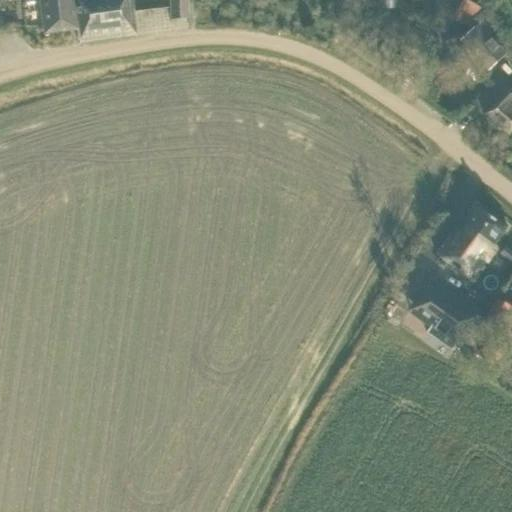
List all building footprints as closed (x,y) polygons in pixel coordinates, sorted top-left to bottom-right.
[(79,29),(81,44),(137,37),(131,0),(40,0),(45,34),(79,29)] [(169,0),(170,20),(189,20),(188,0),(169,0)] [(468,29),(480,8),(467,1),(456,22),(468,29)] [(459,41),(487,73),(507,56),(479,24),(459,41)] [(430,64),(439,74),(445,67),(437,58),(430,64)] [(511,88),(502,99),(500,97),(485,114),(509,136),(511,132),(511,88)] [(475,280),(497,248),(494,245),(506,227),(477,206),(464,222),(460,220),(437,251),(475,280)] [(432,278),(406,314),(454,349),(480,312),(432,278)] [(494,332),(499,335),(511,309),(511,308),(496,300),(483,326),(484,327),(481,332),(491,337),(494,332)] [(509,350),(500,340),(480,357),(489,367),(509,350)] [(468,350),(463,357),(471,363),(476,355),(468,350)]
